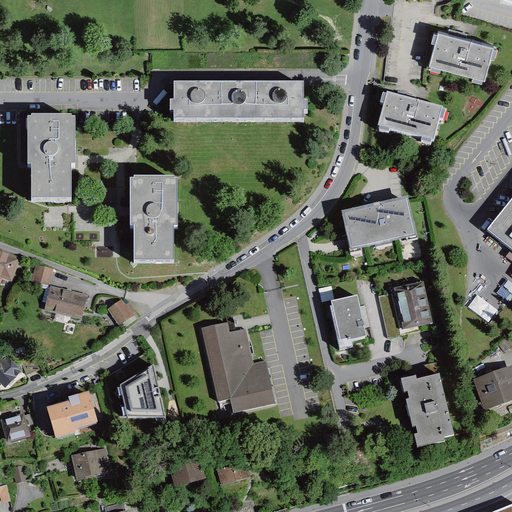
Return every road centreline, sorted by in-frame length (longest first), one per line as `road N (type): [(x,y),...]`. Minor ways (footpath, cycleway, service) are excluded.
road 1 (residential): [(371,0),(350,162),(322,209),(94,361),(0,398)]
road 2 (primary): [(511,453),(341,511)]
